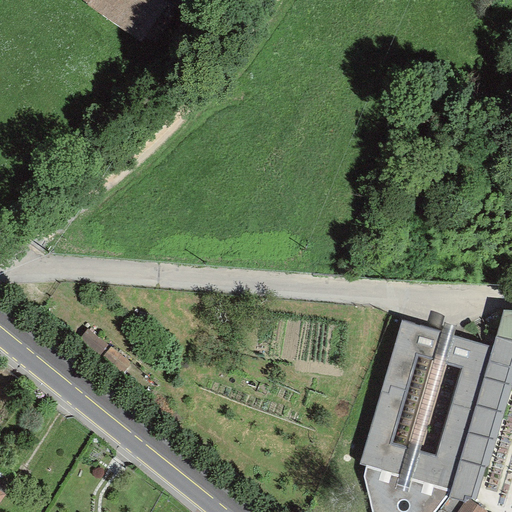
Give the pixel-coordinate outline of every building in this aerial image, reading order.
[(84,0),(86,2),(140,37),(144,31),(154,38),(180,0),(84,0)] [(511,227),(511,176),(496,222),(511,227)] [(464,494),(469,495),(476,497),(485,466),(488,464),(511,383),(511,310),(504,310),(493,350),(452,489),(450,496),(462,500),(464,494)] [(433,358),(441,331),(402,320),(360,463),(398,474),(406,447),(390,443),(417,354),(433,358)] [(110,346),(87,328),(78,339),(101,357),(110,346)] [(452,489),(493,350),(488,346),(452,336),(444,362),(462,367),(436,456),(418,450),(410,477),(452,489)] [(468,499),(469,495),(464,494),(462,500),(450,496),(447,497),(436,511),(482,511),(483,510),(468,499)]
